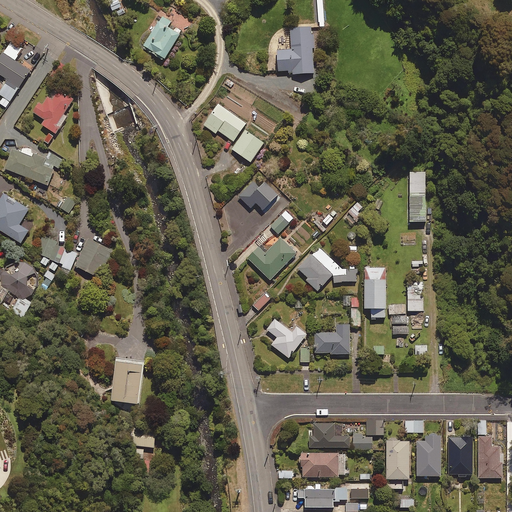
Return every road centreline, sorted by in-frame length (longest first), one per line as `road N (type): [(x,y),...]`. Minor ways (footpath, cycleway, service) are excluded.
road 1 (unclassified): [(248,410),(172,129),(133,78),(72,38)]
road 2 (unclassified): [(511,404),(248,410)]
